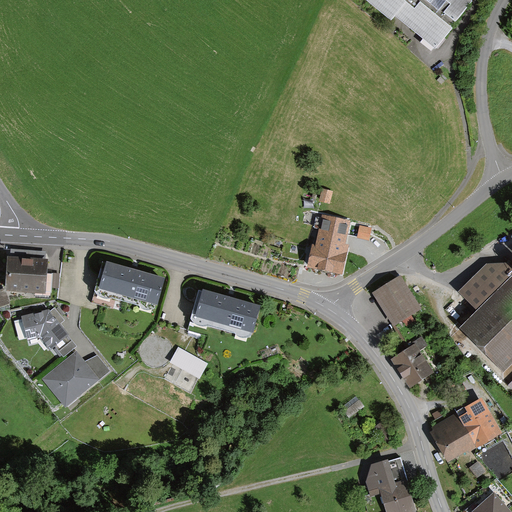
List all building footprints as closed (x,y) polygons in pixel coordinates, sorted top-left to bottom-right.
[(396,15),(435,48),(472,4),(467,0),(452,0),(447,3),(438,14),(421,0),(366,0),(391,21),(396,15)] [(330,202),(334,191),(327,188),(323,200),(330,202)] [(310,270),(342,275),(346,245),(358,247),(360,233),(317,226),(310,270)] [(44,263),(4,261),(2,292),(43,294),(44,263)] [(166,282),(103,264),(95,293),(158,310),(166,282)] [(401,277),(373,295),(394,329),(422,311),(401,277)] [(511,278),(459,332),(504,377),(511,368),(511,278)] [(199,292),(191,320),(253,337),(261,309),(199,292)] [(21,341),(38,337),(46,349),(63,337),(46,313),(16,319),(21,341)] [(65,356),(77,346),(72,339),(59,349),(65,356)] [(411,341),(390,355),(412,388),(433,374),(411,341)] [(170,362),(201,379),(210,363),(179,346),(170,362)] [(73,353),(38,381),(60,408),(95,380),(73,353)] [(358,395),(343,406),(350,417),(366,406),(358,395)] [(466,415),(458,420),(476,450),(476,451),(502,435),(482,401),(464,412),(466,415)] [(434,433),(430,435),(448,465),(468,453),(469,454),(476,450),(458,420),(455,416),(432,430),(434,433)] [(511,472),(511,457),(505,446),(485,458),(499,481),(511,472)] [(479,461),(471,467),(479,477),(487,471),(479,461)] [(410,511),(401,475),(372,482),(379,511),(410,511)] [(503,511),(506,510),(494,497),(478,511),(503,511)]
